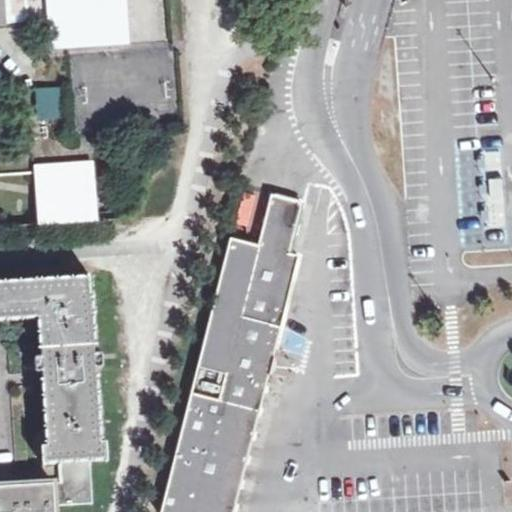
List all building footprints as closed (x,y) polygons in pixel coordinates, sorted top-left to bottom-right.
[(0,0),(0,23),(49,21),(50,50),(126,45),(122,0),(0,0)] [(133,0),(134,13),(161,11),(160,0),(133,0)] [(38,119),(63,119),(63,89),(38,89),(38,119)] [(91,221),(88,180),(92,180),(91,167),(35,171),(39,224),(91,221)] [(502,178),(490,178),(491,200),(503,199),(502,178)] [(301,203),(270,195),(256,250),(231,243),(162,511),(233,511),(271,367),(298,260),(287,257),(301,203)] [(238,196),(231,227),(251,232),(258,201),(238,196)] [(0,322),(35,321),(44,448),(51,449),(52,456),(60,456),(61,482),(62,495),(54,495),(53,482),(0,484),(0,511),(55,511),(55,505),(93,504),(91,455),(98,455),(89,276),(0,280),(0,322)] [(61,482),(53,482),(54,495),(62,495),(61,482)]
